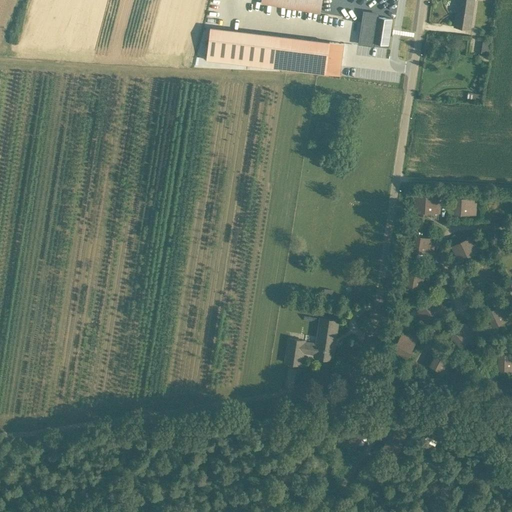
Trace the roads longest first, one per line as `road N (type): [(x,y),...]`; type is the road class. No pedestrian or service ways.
road 1 (unclassified): [(262,511),(372,339),(422,0)]
road 2 (track): [(0,420),(341,395)]
